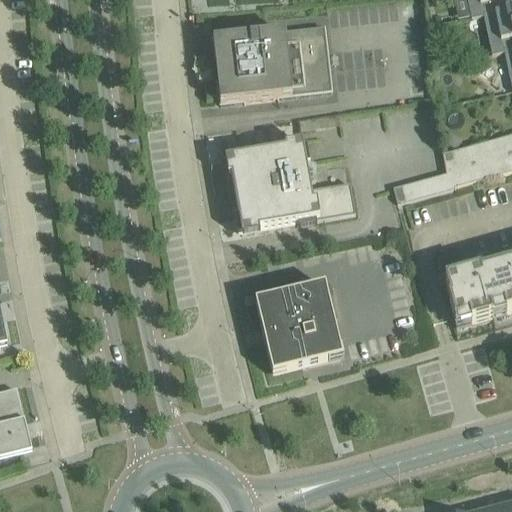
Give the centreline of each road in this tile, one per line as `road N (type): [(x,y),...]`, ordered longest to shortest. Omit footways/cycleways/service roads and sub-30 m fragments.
road 1 (unclassified): [(59,0),(77,157),(118,362)]
road 2 (unclassified): [(153,354),(125,225),(93,0)]
road 3 (unclassified): [(166,0),(190,214),(215,337)]
road 4 (unclassified): [(0,82),(53,377)]
road 5 (unclassified): [(359,475),(511,434)]
road 6 (unclassified): [(359,475),(232,485)]
